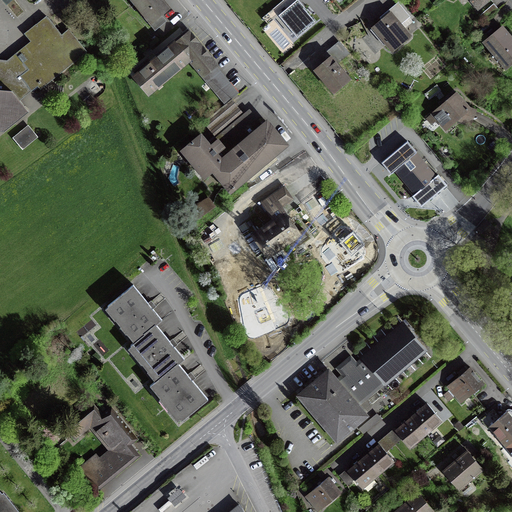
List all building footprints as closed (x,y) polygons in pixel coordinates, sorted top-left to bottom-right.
[(168,8),(161,0),(139,0),(136,3),(140,7),(138,9),(155,30),(166,21),(161,14),(168,8)] [(279,15),(297,37),(309,27),(308,26),(314,21),(305,9),(306,8),(298,0),(296,0),(295,0),(283,0),(274,8),(279,14),(279,15)] [(471,0),(478,9),(488,0),(471,0)] [(494,3),(480,15),(486,21),(499,9),(494,3)] [(377,37),(381,35),(392,49),(409,36),(397,22),(403,17),(394,5),(388,11),(390,14),(371,29),(377,37)] [(15,121),(11,117),(24,106),(16,96),(28,86),(30,89),(38,82),(41,85),(70,62),(70,61),(82,51),(79,47),(80,47),(67,31),(62,35),(48,17),(37,25),(36,24),(24,33),(33,44),(6,66),(6,68),(0,67),(0,128),(1,127),(4,130),(15,121)] [(500,59),(498,62),(504,70),(511,62),(511,38),(502,27),(485,41),(500,59)] [(148,93),(189,59),(226,103),(230,100),(238,93),(211,60),(213,59),(188,29),(173,41),(174,43),(157,57),(156,56),(151,61),(152,62),(134,76),(148,93)] [(339,42),(327,52),(331,57),(315,69),(334,92),(350,79),(337,63),(349,53),(339,42)] [(446,128),(460,117),(472,121),(476,110),(469,107),(469,108),(456,94),(434,113),(434,114),(446,128)] [(208,141),(209,144),(211,145),(239,122),(237,120),(242,115),(230,101),(206,120),(217,134),(208,141)] [(239,122),(211,145),(209,144),(208,145),(201,136),(196,140),(195,139),(191,142),(192,144),(184,150),(205,175),(213,168),(231,190),(285,144),(267,122),(263,126),(251,112),(239,122)] [(391,173),(395,170),(415,194),(412,196),(418,202),(425,203),(447,185),(438,174),(436,176),(416,152),(417,152),(408,140),(381,162),(391,173)] [(281,206),(293,198),(284,186),(262,202),(275,221),(253,236),(267,255),(300,232),(281,206)] [(209,200),(208,199),(194,207),(198,217),(215,206),(212,203),(210,199),(209,200)] [(487,220),(478,229),(485,236),(494,227),(489,223),(487,220)] [(338,229),(323,246),(321,251),(322,256),(333,269),(338,272),(343,271),(362,259),(364,257),(366,253),(366,250),(364,246),(350,230),(345,227),(342,227),(338,229)] [(162,319),(133,284),(108,305),(117,317),(115,319),(121,326),(123,324),(129,331),(126,333),(134,342),(156,324),(162,319)] [(263,285),(245,293),(241,295),(239,301),(245,331),(246,335),(248,337),(252,338),(256,338),(285,326),(289,322),(290,318),(289,314),(270,287),(267,286),(263,285)] [(336,381),(329,372),(301,395),(337,438),(365,415),(357,405),(385,382),(386,384),(427,350),(403,322),(362,356),(364,357),(351,368),(336,381)] [(156,324),(134,342),(131,345),(144,361),(141,363),(148,371),(150,369),(158,378),(150,385),(184,358),(156,324)] [(184,358),(150,385),(160,398),(162,396),(182,419),(208,398),(178,363),(184,358)] [(448,386),(461,402),(484,383),(470,367),(466,371),(463,368),(457,372),(460,375),(448,386)] [(427,403),(411,416),(424,431),(426,433),(431,429),(430,427),(440,418),(427,403)] [(94,405),(66,428),(75,439),(92,424),(112,448),(83,471),(98,489),(140,455),(130,444),(137,438),(111,407),(102,415),(94,405)] [(511,413),(510,415),(507,411),(500,417),(493,409),(481,419),(488,427),(490,426),(507,446),(511,441),(511,413)] [(360,426),(364,431),(382,418),(378,413),(360,426)] [(426,433),(424,431),(411,416),(396,429),(409,445),(419,436),(421,438),(426,433)] [(392,458),(379,443),(364,456),(377,472),(378,473),(383,469),(382,467),(392,458)] [(470,451),(446,471),(461,488),(484,469),(470,451)] [(373,478),(378,473),(377,472),(364,456),(348,470),(361,485),(371,476),(373,478)] [(330,479),(328,477),(306,496),(318,510),(340,491),(333,483),(336,481),(333,478),(330,479)] [(0,511),(6,511),(13,511),(17,509),(3,493),(2,494),(0,491),(0,511)] [(395,511),(430,511),(433,510),(418,492),(395,511)]
